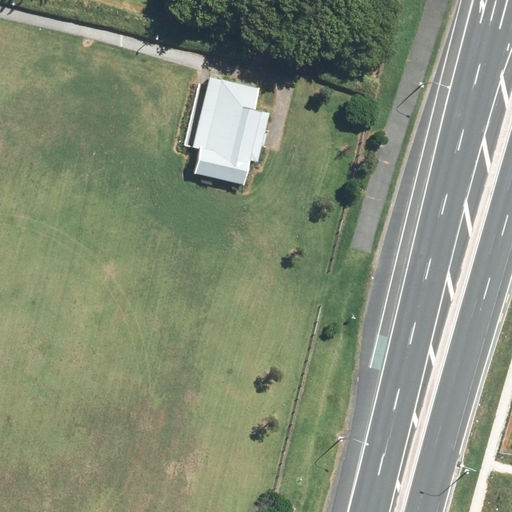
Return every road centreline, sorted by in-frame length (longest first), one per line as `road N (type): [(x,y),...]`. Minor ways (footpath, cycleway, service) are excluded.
road 1 (secondary): [(351,511),(489,0)]
road 2 (secondary): [(511,215),(429,511)]
